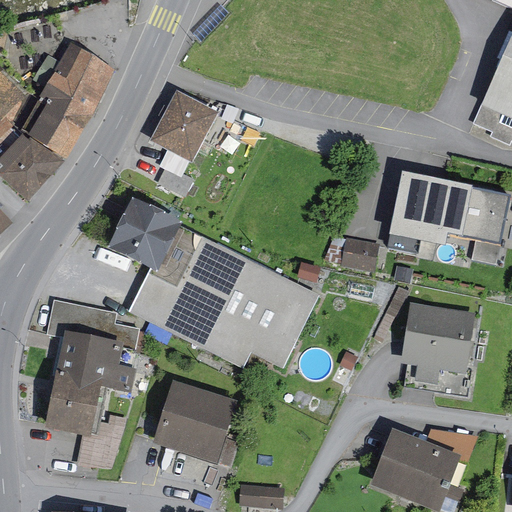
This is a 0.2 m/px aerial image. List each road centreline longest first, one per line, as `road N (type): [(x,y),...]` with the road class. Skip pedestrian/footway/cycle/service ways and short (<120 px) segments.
road 1 (tertiary): [(175,0),(122,117),(28,258),(0,319)]
road 2 (residential): [(511,429),(361,412),(296,511)]
road 3 (residential): [(169,511),(2,488)]
